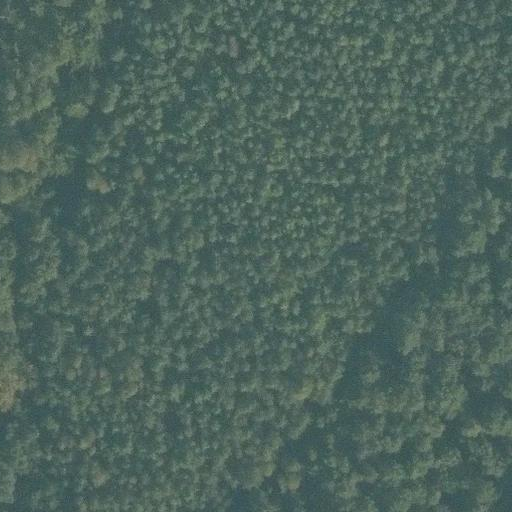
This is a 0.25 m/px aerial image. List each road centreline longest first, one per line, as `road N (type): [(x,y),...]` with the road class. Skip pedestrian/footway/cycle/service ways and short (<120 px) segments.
road 1 (track): [(213,511),(313,407),(511,108)]
road 2 (track): [(0,315),(25,356),(26,511)]
